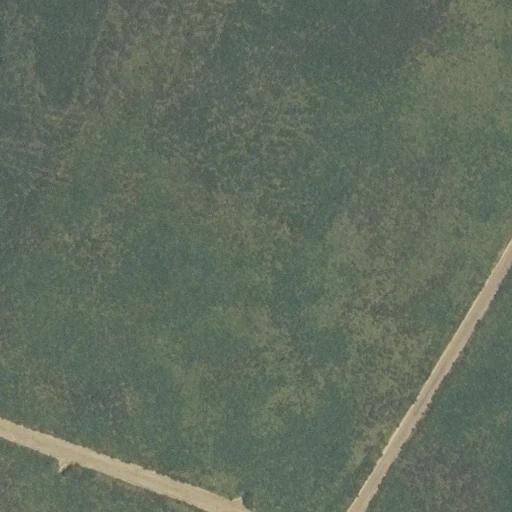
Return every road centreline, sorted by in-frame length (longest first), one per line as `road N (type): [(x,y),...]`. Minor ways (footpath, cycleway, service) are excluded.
road 1 (track): [(356,511),(511,256)]
road 2 (track): [(0,428),(225,511)]
